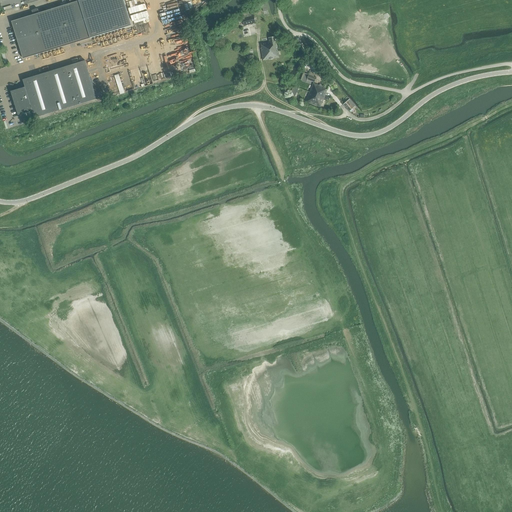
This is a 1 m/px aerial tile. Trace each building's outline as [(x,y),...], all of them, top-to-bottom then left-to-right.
[(133,25),(124,0),(80,0),(78,1),(77,0),(71,0),(72,3),(40,13),(39,9),(39,8),(38,8),(37,8),(34,9),(35,14),(13,21),(24,58),(133,25)] [(141,0),(134,0),(138,18),(140,18),(141,23),(146,22),(145,16),(142,16),(141,10),(144,10),(144,6),(138,7),(137,1),(142,0),(141,0)] [(191,10),(206,2),(205,0),(189,0),(193,6),(190,8),(191,10)] [(184,26),(182,18),(180,19),(179,14),(161,18),(162,24),(171,22),(173,29),(184,26)] [(254,16),(242,19),(244,25),(256,22),(254,16)] [(157,29),(161,43),(167,42),(163,27),(157,29)] [(187,33),(171,35),(172,42),(174,56),(181,55),(181,53),(188,52),(187,46),(189,45),(188,39),(187,39),(187,33)] [(279,57),(276,37),(268,38),(269,42),(261,44),(262,48),(261,48),(263,60),(279,57)] [(98,98),(86,60),(24,79),(26,86),(12,91),(19,115),(34,110),(36,118),(98,98)] [(158,77),(161,77),(161,73),(151,75),(152,82),(158,81),(158,77)] [(326,80),(333,90),(337,87),(335,84),(333,85),(328,78),(326,80)] [(314,84),(307,102),(320,107),(327,90),(324,89),(324,88),(314,84)] [(343,105),(349,112),(351,110),(355,107),(349,99),(343,105)]
